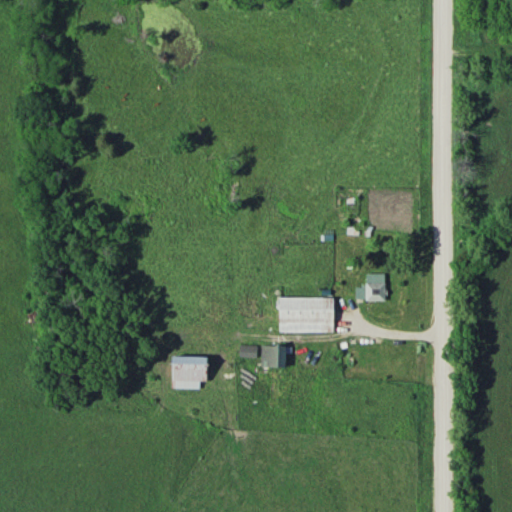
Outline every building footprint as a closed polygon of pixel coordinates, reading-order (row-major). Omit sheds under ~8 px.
[(356,197),(345,197),(345,213),(356,213),(356,197)] [(364,235),(374,234),(373,221),(363,222),(364,235)] [(383,272),(363,272),(363,287),(354,287),(354,299),(383,299),(383,272)] [(276,331),(333,331),(333,297),(276,297),(276,331)] [(238,356),(254,356),(254,344),(238,344),(238,356)] [(282,366),(282,344),(260,344),(260,366),(282,366)] [(197,379),(204,379),(204,356),(167,355),(167,386),(197,387),(197,379)]
